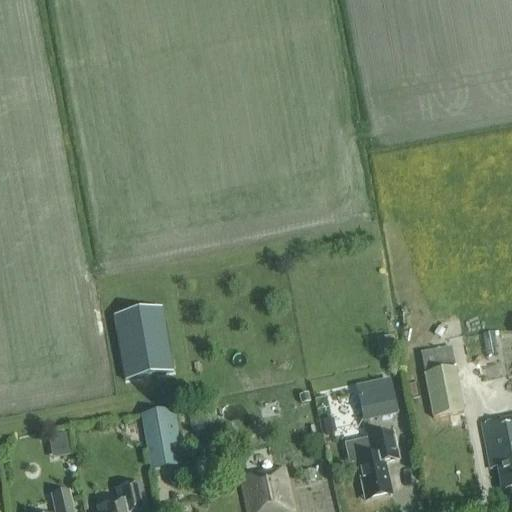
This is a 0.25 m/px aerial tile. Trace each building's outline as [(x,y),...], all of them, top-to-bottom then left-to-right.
[(113,318),(124,382),(173,374),(162,310),(113,318)] [(423,375),(432,420),(464,414),(455,369),(423,375)] [(396,416),(390,393),(377,396),(374,384),(355,389),(358,401),(364,424),(396,416)] [(301,406),(310,404),(308,394),(298,397),(301,406)] [(141,417),(150,472),(184,466),(174,411),(141,417)] [(201,413),(188,415),(191,433),(204,431),(201,413)] [(511,420),(481,426),(490,470),(496,469),(501,492),(511,489),(511,420)] [(390,492),(384,464),(398,461),(391,432),(366,438),(342,443),(347,464),(356,462),(364,498),(390,492)] [(65,435),(49,438),(50,445),(66,442),(65,435)] [(246,511),(292,511),(284,470),(240,479),(246,511)] [(145,511),(140,486),(116,491),(119,505),(97,510),(97,511),(145,511)] [(54,511),(72,511),(68,494),(51,497),(54,511)]
